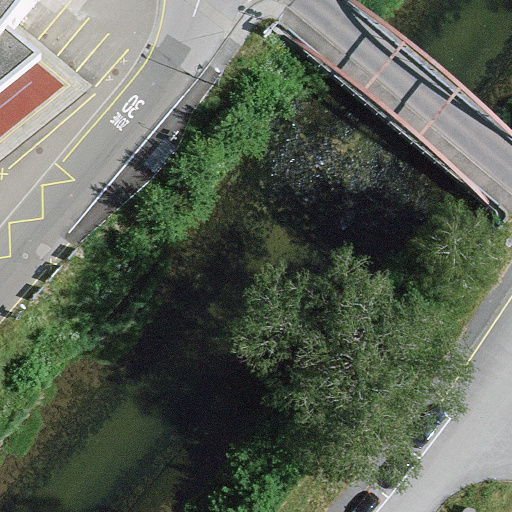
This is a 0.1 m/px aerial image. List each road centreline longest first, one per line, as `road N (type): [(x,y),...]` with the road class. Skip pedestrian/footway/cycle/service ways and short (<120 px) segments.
road 1 (residential): [(209,0),(147,105),(0,284)]
road 2 (unclassified): [(511,181),(297,1)]
